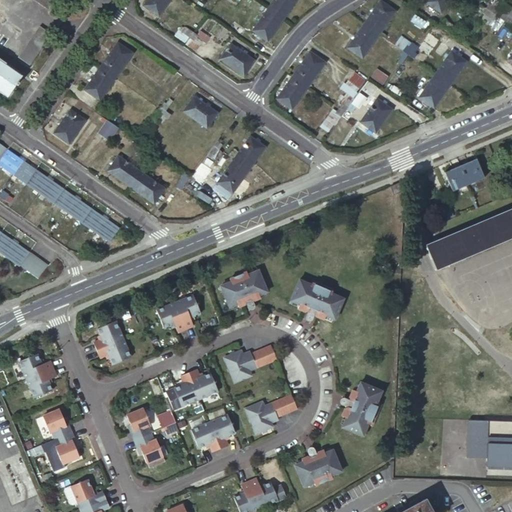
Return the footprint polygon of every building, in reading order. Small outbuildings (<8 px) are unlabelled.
[(44,0),(56,9),(62,0),(44,0)] [(146,0),(144,4),(159,15),(170,0),(146,0)] [(274,0),(268,8),(283,19),(296,0),(274,0)] [(424,0),(424,1),(438,12),(446,0),(424,0)] [(497,3),(493,0),(490,5),(487,3),(484,8),(490,12),(497,3)] [(380,2),(363,25),(378,36),(395,13),(380,2)] [(500,5),(497,3),(490,12),(496,17),(499,12),(497,10),(500,5)] [(268,8),(252,31),(267,42),(283,19),(268,8)] [(479,20),(483,23),(490,12),(484,8),(481,13),(483,14),(479,20)] [(483,23),(486,25),(490,19),(493,21),(496,17),(490,12),(483,23)] [(22,53),(34,62),(56,31),(45,22),(22,53)] [(433,24),(424,36),(433,43),(442,31),(433,24)] [(363,25),(347,48),(362,59),(378,36),(363,25)] [(189,37),(193,31),(188,28),(187,30),(181,26),(179,30),(182,32),(189,37)] [(205,33),(196,27),(193,31),(197,34),(196,37),(200,40),(205,33)] [(197,34),(193,31),(189,37),(198,43),(200,40),(196,37),(197,34)] [(185,42),(189,37),(182,32),(178,37),(185,42)] [(208,35),(205,33),(200,40),(204,42),(208,35)] [(198,43),(189,37),(185,42),(185,43),(193,49),(198,43)] [(117,41),(101,64),(117,75),(133,52),(117,41)] [(232,45),(221,60),(243,75),(253,60),(232,45)] [(416,47),(412,45),(409,50),(406,48),(402,53),(409,57),(416,47)] [(419,49),(416,47),(409,57),(414,61),(417,56),(415,55),(419,49)] [(451,52),(434,75),(450,87),(467,63),(451,52)] [(308,87),(324,64),(309,53),(293,76),(308,87)] [(398,64),(402,67),(409,57),(402,53),(399,57),(402,59),(398,64)] [(0,83),(11,92),(20,79),(22,81),(23,78),(21,77),(25,72),(8,60),(10,58),(4,54),(2,57),(0,55),(0,83)] [(402,67),(405,69),(408,64),(411,65),(414,61),(409,57),(402,67)] [(101,64),(86,87),(101,98),(117,75),(101,64)] [(377,71),(372,78),(384,86),(389,79),(377,71)] [(351,73),(339,90),(349,97),(360,80),(351,73)] [(396,75),(391,81),(397,85),(401,79),(399,77),(396,75)] [(434,75),(418,98),(434,109),(450,87),(434,75)] [(291,110),(308,87),(293,76),(276,99),(291,110)] [(392,85),(388,92),(400,101),(406,94),(392,85)] [(195,96),(184,111),(206,126),(217,111),(195,96)] [(175,101),(171,99),(167,104),(165,102),(161,107),(168,111),(175,101)] [(352,102),(348,100),(344,105),(342,103),(338,109),(344,113),(352,102)] [(377,100),(359,124),(375,134),(392,111),(377,100)] [(177,103),(175,101),(168,111),(172,114),(176,110),(174,108),(177,103)] [(355,105),(352,102),(344,113),(350,117),(353,112),(351,110),(355,105)] [(107,111),(100,106),(96,111),(103,116),(107,111)] [(161,107),(158,111),(161,113),(157,118),(161,121),(163,118),(168,111),(161,107)] [(72,108),(55,132),(71,143),(88,119),(72,108)] [(338,109),(335,113),(338,115),(334,120),(337,123),(344,113),(338,109)] [(107,118),(113,122),(114,123),(117,118),(107,111),(103,116),(107,118)] [(113,122),(107,118),(98,132),(103,136),(113,122)] [(114,123),(113,122),(103,136),(109,140),(118,126),(114,123)] [(215,144),(221,148),(224,144),(222,142),(225,137),(221,134),(215,144)] [(250,136),(240,151),(256,162),(266,147),(250,136)] [(215,151),(217,153),(221,148),(215,144),(208,154),(211,157),(215,151)] [(149,151),(147,154),(152,158),(156,152),(146,145),(144,148),(149,151)] [(221,148),(217,153),(215,151),(211,157),(208,154),(206,157),(221,167),(229,155),(221,148)] [(0,160),(0,164),(12,173),(22,159),(8,150),(0,160)] [(239,152),(217,184),(233,194),(256,162),(240,151),(239,152)] [(156,152),(152,158),(157,161),(159,158),(164,162),(166,159),(156,152)] [(119,154),(109,169),(133,186),(143,171),(119,154)] [(36,169),(22,159),(12,173),(26,182),(36,169)] [(443,172),(451,192),(483,179),(474,159),(443,172)] [(50,179),(36,169),(26,182),(41,193),(50,179)] [(143,171),(133,186),(156,202),(167,187),(143,171)] [(182,189),(191,176),(186,173),(177,186),(182,189)] [(65,189),(50,179),(41,193),(55,203),(65,189)] [(402,181),(389,186),(393,195),(402,190),(402,181)] [(77,198),(65,189),(55,203),(68,211),(77,198)] [(68,211),(82,221),(92,208),(77,198),(68,211)] [(105,217),(92,208),(82,221),(96,230),(105,217)] [(511,208),(425,245),(436,270),(511,237),(511,208)] [(119,227),(105,217),(96,230),(110,240),(119,227)] [(17,239),(4,230),(0,235),(0,247),(7,253),(8,251),(17,239)] [(31,249),(17,239),(8,251),(7,253),(21,262),(22,262),(31,249)] [(31,249),(22,262),(40,275),(50,262),(31,249)] [(220,285),(229,308),(237,304),(238,307),(245,304),(254,300),(260,298),(259,295),(267,292),(258,270),(247,274),(246,271),(230,278),(231,281),(220,285)] [(299,280),(290,301),(299,305),(297,309),(305,312),(315,316),(323,319),(325,316),(333,320),(342,298),(330,293),(332,289),(312,281),(311,285),(299,280)] [(175,303),(186,329),(193,326),(190,317),(200,313),(192,295),(175,303)] [(186,329),(175,303),(156,310),(164,328),(174,324),(178,332),(186,329)] [(93,342),(96,349),(122,339),(115,321),(97,328),(101,338),(93,342)] [(122,339),(96,349),(99,357),(107,354),(112,364),(130,357),(122,339)] [(224,358),(234,383),(251,376),(249,371),(276,359),(271,347),(251,355),(250,352),(243,355),(241,351),(224,358)] [(18,361),(26,379),(52,368),(49,360),(41,364),(36,353),(18,361)] [(52,368),(26,379),(33,397),(51,390),(47,379),(55,376),(52,368)] [(188,373),(199,399),(218,392),(210,374),(207,375),(200,378),(196,370),(188,373)] [(199,399),(188,373),(181,376),(184,384),(177,387),(174,389),(181,406),(199,399)] [(344,407),(341,415),(344,417),(341,426),(361,434),(367,423),(371,424),(379,404),(375,402),(379,391),(359,382),(355,391),(351,390),(348,397),(344,407)] [(244,409),(255,433),(272,426),(270,422),(277,419),(276,416),(296,407),(291,395),(263,406),(261,402),(244,409)] [(133,439),(152,432),(142,408),(126,414),(132,431),(130,432),(133,439)] [(51,440),(70,432),(67,424),(64,425),(57,409),(41,416),(51,440)] [(171,411),(157,416),(161,427),(175,422),(171,411)] [(209,422),(219,448),(227,445),(224,437),(231,434),(234,433),(227,415),(209,422)] [(212,451),(219,448),(209,422),(191,430),(198,448),(201,446),(208,443),(212,451)] [(70,432),(51,440),(62,464),(78,457),(71,441),(73,440),(70,432)] [(152,432),(133,439),(137,447),(139,446),(146,462),(162,456),(162,455),(158,446),(152,432)] [(158,446),(162,455),(167,453),(163,444),(158,446)] [(301,462),(294,465),(302,486),(313,482),(314,485),(331,477),(330,475),(340,470),(331,449),(323,452),(322,449),(316,452),(307,456),(300,459),(301,462)] [(79,509),(105,498),(102,491),(92,495),(86,478),(69,485),(76,502),(79,509)] [(255,478),(248,481),(258,507),(284,496),(281,487),(272,490),(269,482),(259,486),(255,478)] [(246,511),(258,507),(248,481),(240,484),(243,492),(233,497),(239,511),(246,511)] [(64,487),(63,490),(68,503),(71,504),(76,502),(69,485),(64,487)] [(431,511),(422,495),(395,509),(396,511),(431,511)] [(105,498),(79,509),(80,511),(99,511),(99,510),(108,506),(105,498)]
